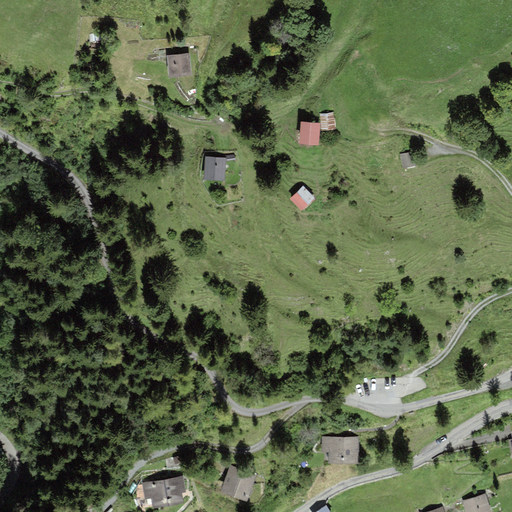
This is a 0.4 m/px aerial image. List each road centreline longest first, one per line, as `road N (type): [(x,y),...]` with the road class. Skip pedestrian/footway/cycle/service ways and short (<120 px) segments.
road 1 (track): [(336,398),(259,412),(229,403),(200,360),(126,317),(78,186),(0,138)]
road 2 (track): [(300,399),(255,450),(185,445),(153,456),(102,511)]
road 3 (residential): [(299,511),(342,486),(410,465),(511,408)]
road 4 (track): [(371,407),(442,357),(485,302),(511,289)]
road 5 (residential): [(511,374),(398,410),(336,398)]
road 6 (track): [(511,188),(483,159),(423,136),(377,132)]
